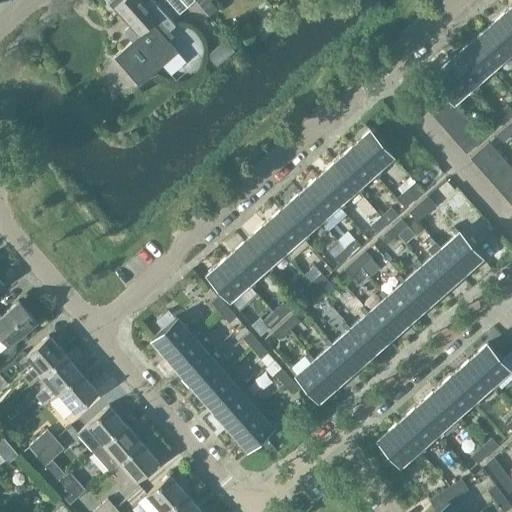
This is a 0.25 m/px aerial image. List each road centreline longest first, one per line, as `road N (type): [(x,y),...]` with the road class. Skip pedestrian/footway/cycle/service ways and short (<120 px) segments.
road 1 (residential): [(103,333),(481,0)]
road 2 (residential): [(250,511),(103,333)]
road 3 (residential): [(339,433),(482,309)]
road 4 (residential): [(103,333),(0,209)]
